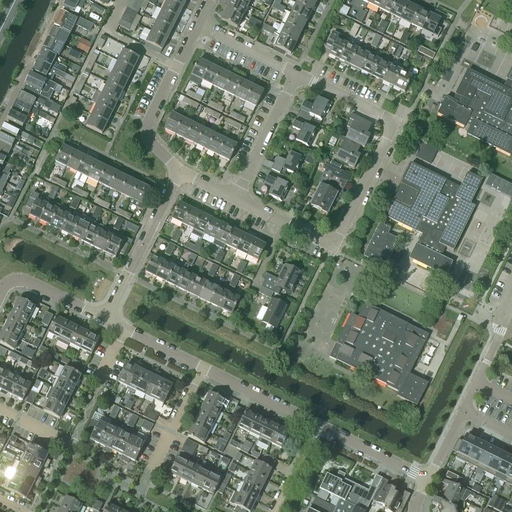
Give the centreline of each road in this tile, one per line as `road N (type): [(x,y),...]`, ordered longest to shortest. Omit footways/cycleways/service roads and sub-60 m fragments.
road 1 (residential): [(396,122),(333,245),(236,200)]
road 2 (residential): [(105,320),(178,172)]
road 3 (residential): [(0,126),(62,0)]
road 4 (residential): [(236,200),(294,74)]
road 5 (residential): [(201,369),(316,425)]
road 6 (residential): [(146,484),(201,369)]
road 7 (residential): [(316,425),(427,479)]
road 8 (residential): [(178,172),(146,127),(176,66)]
